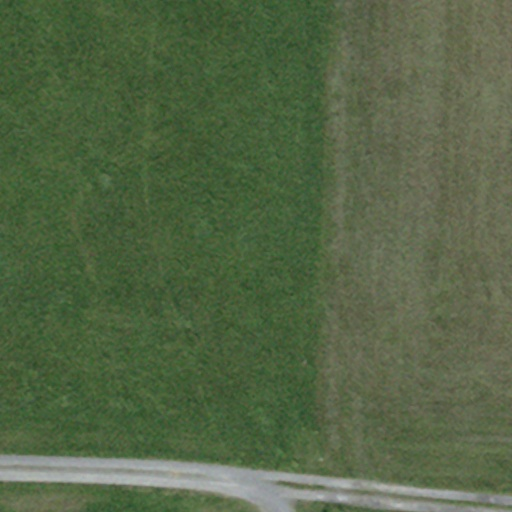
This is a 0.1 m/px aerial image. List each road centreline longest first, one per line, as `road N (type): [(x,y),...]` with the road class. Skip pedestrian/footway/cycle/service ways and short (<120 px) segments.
road 1 (track): [(0,468),(283,484)]
road 2 (track): [(511,506),(283,484)]
